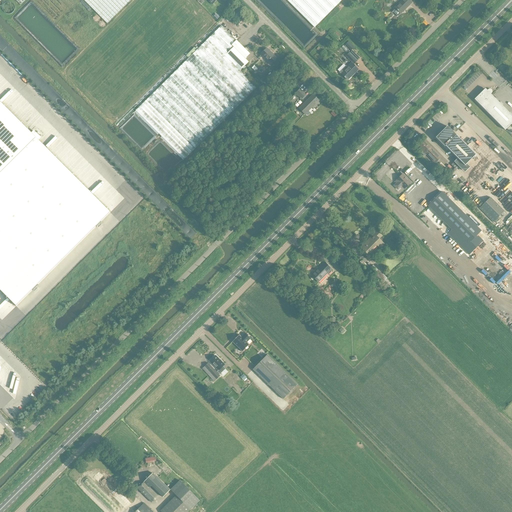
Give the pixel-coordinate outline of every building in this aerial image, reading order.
[(83,0),(107,23),(131,0),(83,0)] [(286,0),(314,27),(341,0),(286,0)] [(393,12),(397,17),(400,13),(401,13),(412,2),(409,0),(401,0),(394,7),(396,9),(393,12)] [(249,54),(236,40),(221,26),(136,111),(184,159),(247,96),(227,76),(245,59),(245,58),(249,54)] [(355,47),(349,41),(345,45),(351,51),(355,47)] [(266,62),(269,65),(277,58),(267,48),(260,54),(267,61),(266,62)] [(345,78),(347,80),(358,70),(353,65),(353,64),(354,64),(360,58),(352,50),(349,54),(348,53),(345,56),(352,62),(347,68),(345,66),(339,72),(344,77),(343,77),(345,78)] [(227,76),(247,96),(256,87),(239,71),(242,68),(246,64),(248,62),(245,59),(227,76)] [(300,89),(296,93),(301,99),(306,94),(300,89)] [(511,123),(511,115),(500,104),(491,94),(491,93),(492,92),(492,91),(491,90),(490,89),(489,89),(488,90),(487,91),(485,89),(481,92),(474,99),(505,130),(511,123)] [(286,103),(290,99),(286,95),(282,99),(286,103)] [(299,109),(304,114),(306,115),(308,116),(310,114),(309,112),(308,110),(318,100),(313,95),(299,109)] [(0,289),(16,306),(32,290),(33,291),(33,290),(38,286),(37,285),(96,227),(97,227),(101,223),(101,222),(110,212),(38,140),(40,138),(33,131),(31,133),(0,101),(0,289)] [(444,147),(445,146),(457,159),(454,162),(457,166),(464,173),(470,167),(466,164),(475,155),(447,126),(442,131),(441,130),(435,137),(444,147)] [(490,136),(487,139),(496,148),(499,145),(490,136)] [(424,140),(418,146),(423,151),(421,153),(425,156),(426,155),(433,161),(435,163),(441,157),(424,140)] [(448,170),(441,163),(437,168),(443,175),(448,170)] [(402,185),(405,188),(411,183),(403,174),(395,182),(397,183),(394,186),(398,189),(402,185)] [(428,206),(452,230),(448,234),(469,255),(483,241),(482,240),(486,236),(442,192),(428,206)] [(490,197),(479,208),(493,222),(504,212),(490,197)] [(364,244),(372,252),(377,246),(380,248),(384,244),(379,239),(382,236),(376,231),(372,235),(374,236),(371,239),(371,238),(369,240),(368,240),(365,242),(365,244),(364,244)] [(373,253),(372,252),(364,244),(361,248),(370,256),(373,253)] [(349,261),(340,252),(338,255),(340,257),(338,260),(342,264),(343,263),(345,265),(349,261)] [(328,275),(332,271),(333,272),(333,271),(324,262),(320,266),(321,267),(312,276),(311,275),(320,284),(321,284),(318,281),(326,273),(328,275)] [(369,270),(374,274),(384,283),(387,279),(378,270),(373,265),(369,270)] [(239,335),(232,342),(233,342),(242,351),(242,352),(249,345),(248,345),(246,343),(250,339),(251,339),(245,333),(245,334),(241,338),(239,336),(239,335)] [(298,385),(267,355),(253,370),(283,400),(298,385)] [(215,356),(210,361),(218,370),(217,372),(220,375),(226,369),(223,366),(224,365),(215,356)] [(220,376),(208,363),(202,369),(214,382),(220,376)] [(149,487),(151,485),(163,497),(170,490),(153,473),(144,482),(149,487)] [(162,511),(187,511),(190,509),(200,499),(179,480),(170,490),(176,495),(161,511),(162,511)] [(158,496),(149,487),(144,482),(138,488),(152,502),(158,496)] [(153,511),(144,503),(134,511),(153,511)]
